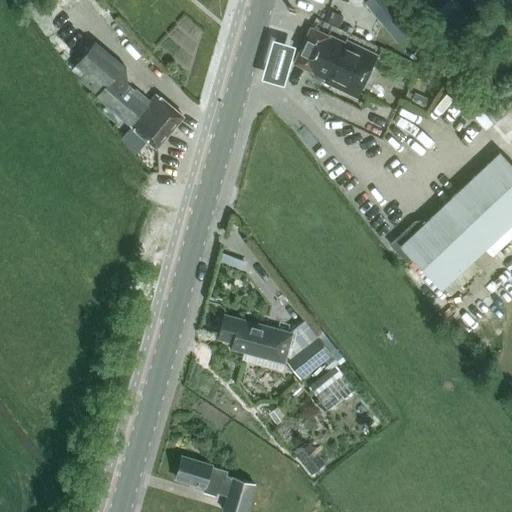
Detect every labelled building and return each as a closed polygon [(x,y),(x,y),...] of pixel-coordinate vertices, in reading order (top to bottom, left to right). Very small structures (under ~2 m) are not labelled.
[(389,0),(364,0),(364,1),(397,41),(413,28),(389,0)] [(453,0),(449,0),(433,16),(452,37),(471,19),(453,0)] [(192,50),(210,32),(190,13),(172,31),(192,50)] [(354,98),(375,58),(332,37),(331,40),(308,28),(291,63),(314,75),(312,78),(354,98)] [(292,44),(271,38),(259,76),(280,82),(292,44)] [(98,97),(106,104),(100,110),(117,124),(122,117),(157,147),(183,116),(156,93),(150,101),(136,89),(135,90),(128,85),(126,68),(96,42),(73,69),(83,78),(82,80),(99,95),(98,97)] [(409,78),(415,63),(400,56),(393,71),(409,78)] [(428,98),(415,92),(410,102),(423,108),(428,98)] [(389,244),(390,245),(406,262),(411,258),(441,290),(511,223),(511,164),(499,151),(422,224),(414,221),(389,244)] [(277,329),(276,332),(240,323),(224,319),(218,340),(234,344),(232,352),(269,361),(269,359),(285,363),(293,333),(277,329)] [(332,353),(318,336),(287,361),(301,379),(332,353)] [(330,467),(309,442),(296,453),(302,461),(299,463),(309,476),(313,473),(317,478),(330,467)] [(213,466),(183,457),(177,481),(204,489),(203,493),(217,497),(218,494),(229,496),(225,511),(228,511),(248,511),(257,484),(227,475),(229,471),(213,466)]
